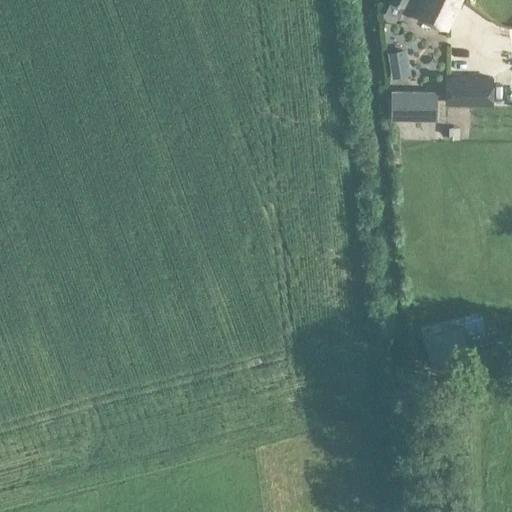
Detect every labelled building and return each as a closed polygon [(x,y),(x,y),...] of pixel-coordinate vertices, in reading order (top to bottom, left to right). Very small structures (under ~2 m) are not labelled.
[(404,8),(407,0),(390,0),(390,1),(404,8)] [(419,0),(414,13),(446,28),(459,0),(419,0)] [(410,73),(406,47),(388,50),(392,76),(410,73)] [(446,102),(491,103),(492,77),(446,77),(446,102)] [(391,119),(437,120),(437,91),(391,89),(390,98),(387,98),(386,115),(391,115),(391,119)]
